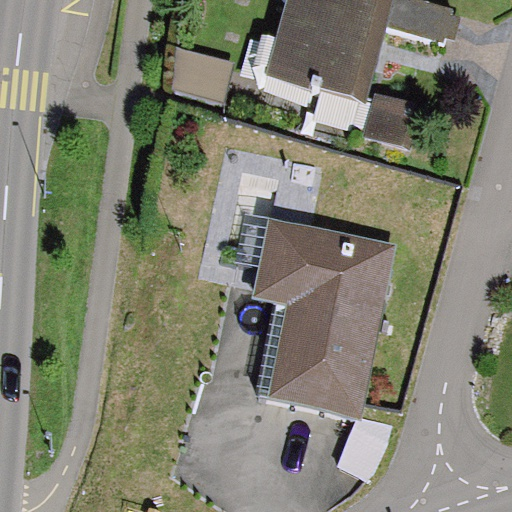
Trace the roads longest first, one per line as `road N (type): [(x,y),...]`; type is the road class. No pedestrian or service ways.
road 1 (residential): [(450,507),(438,437),(511,134)]
road 2 (tertiary): [(27,0),(0,295)]
road 3 (unknown): [(139,511),(219,322)]
